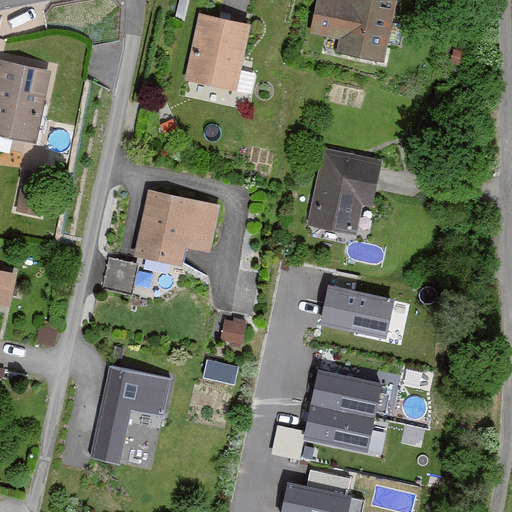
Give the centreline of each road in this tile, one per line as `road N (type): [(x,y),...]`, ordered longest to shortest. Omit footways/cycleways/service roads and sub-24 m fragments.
road 1 (residential): [(31,511),(106,161)]
road 2 (residential): [(508,291),(502,0)]
road 3 (residential): [(106,161),(226,186),(238,206),(225,300)]
road 4 (residential): [(255,511),(299,276)]
road 5 (residential): [(497,511),(506,456),(508,291)]
road 6 (residential): [(106,161),(140,0)]
